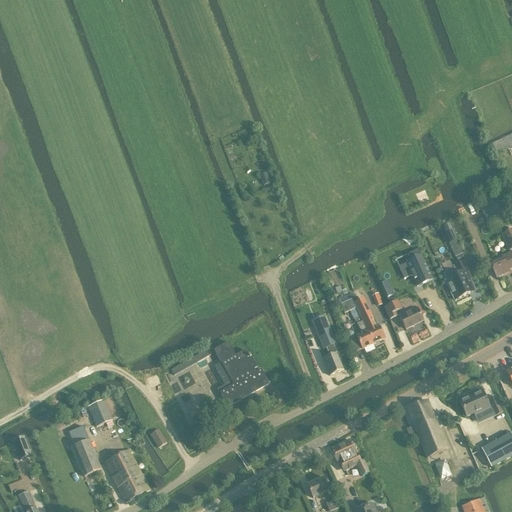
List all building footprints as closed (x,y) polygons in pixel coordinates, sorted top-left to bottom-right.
[(511,135),(489,147),(493,155),(511,145),(511,135)] [(266,174),(260,176),(264,186),(270,184),(266,174)] [(487,197),(473,204),(477,212),(491,206),(487,197)] [(450,225),(442,229),(449,244),(457,241),(450,225)] [(511,230),(501,235),(509,254),(489,263),(496,278),(505,275),(504,273),(511,268),(511,230)] [(458,246),(451,249),(455,257),(462,254),(458,246)] [(412,276),(417,287),(431,280),(421,257),(399,267),(404,279),(404,280),(412,276)] [(455,269),(443,275),(455,301),(469,294),(464,282),(469,280),(462,263),(454,267),(455,269)] [(343,293),(339,282),(334,284),(338,295),(343,293)] [(384,340),(377,326),(372,328),(367,319),(368,319),(366,314),(371,312),(364,299),(354,304),(360,317),(373,345),(384,340)] [(351,300),(340,305),(344,314),(355,310),(351,300)] [(397,302),(386,308),(384,309),(390,320),(396,317),(394,313),(401,310),(397,302)] [(405,330),(423,321),(417,309),(404,316),(403,314),(398,316),(405,330)] [(373,345),(360,317),(354,320),(360,334),(349,339),(355,353),(362,350),(373,345)] [(324,318),(312,323),(317,336),(329,331),(324,318)] [(228,343),(214,350),(221,363),(214,367),(226,389),(220,393),(227,407),(269,385),(261,370),(256,373),(254,370),(256,369),(249,356),(248,356),(245,350),(235,356),(228,343)] [(329,357),(322,360),(329,376),(331,375),(343,371),(333,346),(326,349),(329,357)] [(196,363),(208,357),(205,351),(193,358),(196,363)] [(476,415),(489,409),(481,391),(468,397),(469,399),(459,403),(466,417),(475,413),(476,415)] [(495,416),(502,413),(495,398),(488,401),(495,416)] [(96,428),(112,421),(103,401),(88,408),(96,428)] [(426,459),(447,450),(427,403),(407,411),(426,459)] [(157,448),(166,443),(158,431),(150,436),(157,448)] [(490,468),(511,456),(511,439),(509,435),(481,450),(490,468)] [(20,461),(30,457),(31,456),(24,438),(13,442),(20,461)] [(88,440),(71,448),(84,477),(101,470),(88,440)] [(360,463),(349,441),(330,449),(337,463),(340,461),(345,471),(355,466),(361,478),(370,474),(364,461),(360,463)] [(126,503),(149,491),(141,476),(130,453),(131,452),(130,450),(105,462),(107,468),(117,488),(126,503)] [(312,499),(330,491),(324,478),(306,486),(312,499)] [(25,511),(24,511),(36,511),(28,492),(19,497),(25,511)] [(462,511),(482,511),(478,500),(461,507),(462,511)] [(330,511),(338,509),(334,501),(326,504),(328,511),(330,511)]
